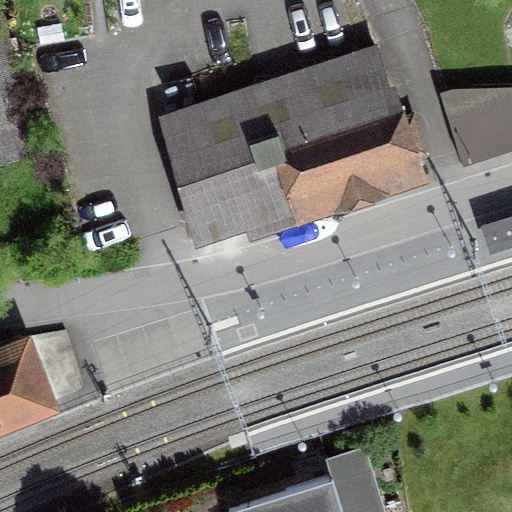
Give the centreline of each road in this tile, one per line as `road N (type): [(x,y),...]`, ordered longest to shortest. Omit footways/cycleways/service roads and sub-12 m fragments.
road 1 (residential): [(511,183),(174,282)]
road 2 (residential): [(0,309),(174,282)]
